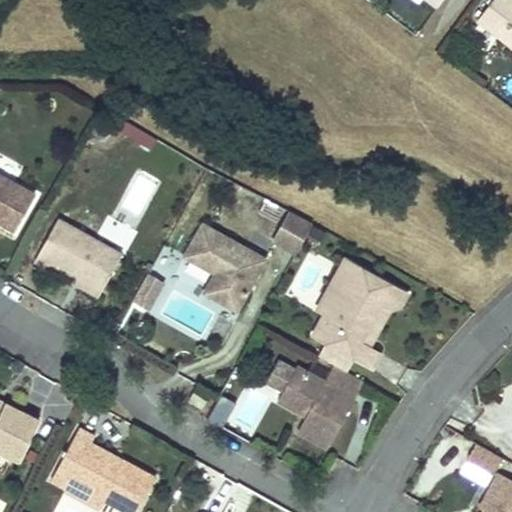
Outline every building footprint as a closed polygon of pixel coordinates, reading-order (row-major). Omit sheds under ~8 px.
[(511,0),(492,0),(477,21),(511,46),(511,0)] [(129,244),(157,178),(135,170),(108,236),(129,244)] [(0,236),(11,243),(32,206),(0,188),(0,236)] [(295,266),(312,235),(290,223),(273,254),(295,266)] [(122,268),(59,232),(34,274),(48,282),(51,277),(75,291),(101,306),(122,268)] [(266,272),(202,237),(184,269),(215,287),(204,305),(237,324),(266,272)] [(319,352),(311,366),(326,375),(329,376),(336,380),(339,382),(348,368),(352,370),(361,355),(354,351),(375,315),(382,319),(396,312),(402,301),(340,266),(327,288),(337,293),(321,321),(308,345),(319,352)] [(150,306),(164,280),(147,271),(133,297),(150,306)] [(337,293),(327,288),(311,315),(321,321),(337,293)] [(98,311),(101,306),(75,291),(72,296),(98,311)] [(173,321),(204,332),(212,311),(181,299),(173,321)] [(361,355),(382,319),(375,315),(354,351),(361,355)] [(374,362),(361,355),(352,370),(365,378),(374,362)] [(288,380),(273,371),(262,390),(277,399),(285,386),(288,380)] [(302,426),(295,437),(321,452),(346,409),(326,397),(336,380),(329,376),(326,375),(317,392),(290,377),(288,380),(285,386),(277,399),(271,408),(296,423),(299,418),(305,421),(302,426)] [(339,382),(336,380),(326,397),(346,409),(355,391),(339,382)] [(199,410),(204,401),(192,394),(187,403),(199,410)] [(0,467),(13,474),(33,433),(0,417),(0,467)] [(299,418),(296,423),(302,426),(305,421),(299,418)] [(92,442),(77,434),(48,486),(64,494),(67,487),(102,506),(113,511),(129,511),(147,480),(106,459),(105,463),(100,460),(102,456),(88,449),(92,442)] [(501,466),(477,452),(469,467),(493,481),(501,466)] [(511,511),(511,488),(499,481),(490,496),(493,497),(484,511),(511,511)] [(67,487),(64,494),(97,511),(99,511),(102,506),(67,487)]
